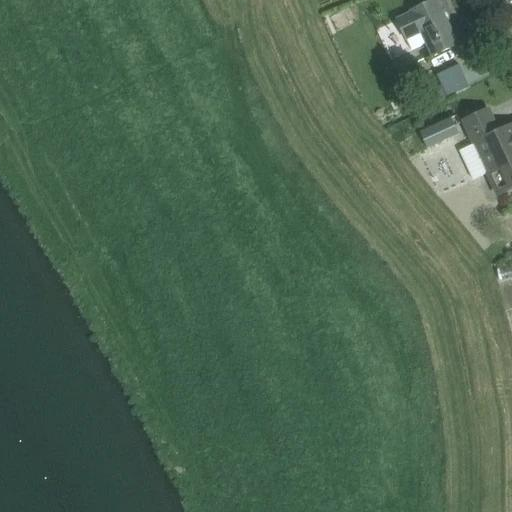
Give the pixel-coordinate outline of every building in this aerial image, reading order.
[(412,51),(427,43),(433,56),(457,45),(435,0),(412,11),(413,13),(397,20),(412,51)] [(441,86),(448,97),(468,86),(458,67),(436,78),(441,86)] [(441,86),(434,90),(441,101),(448,97),(441,86)] [(511,125),(498,132),(488,110),(464,121),(474,144),(479,142),(493,171),(499,168),(508,188),(502,191),(503,192),(511,188),(511,125)] [(449,115),(416,131),(425,149),(457,133),(449,115)]
